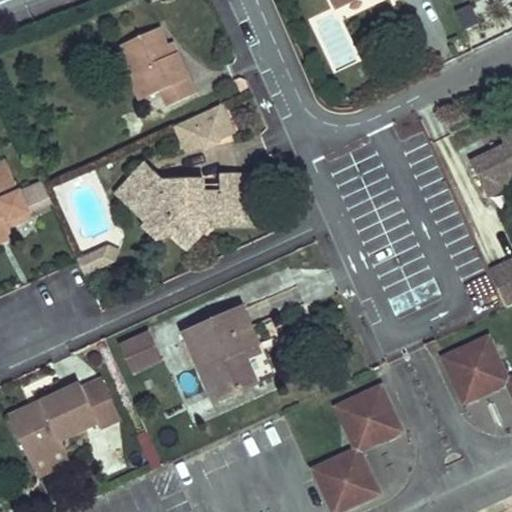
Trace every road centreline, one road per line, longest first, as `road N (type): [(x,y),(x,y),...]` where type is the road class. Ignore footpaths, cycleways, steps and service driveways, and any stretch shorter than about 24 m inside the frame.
road 1 (residential): [(326,124),(314,162),(338,216),(108,322),(29,324)]
road 2 (residential): [(326,124),(374,117),(511,51)]
road 3 (residential): [(255,0),(303,106),(326,124)]
